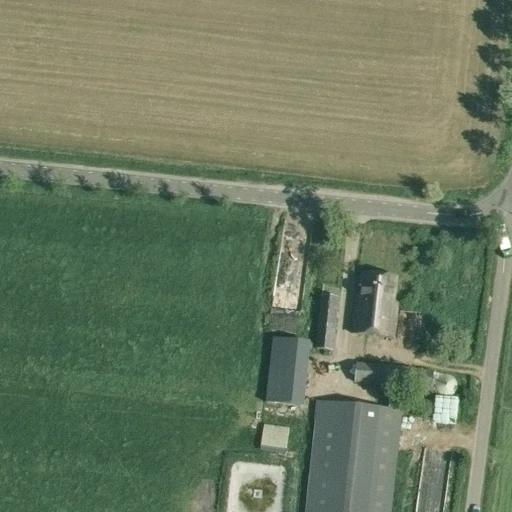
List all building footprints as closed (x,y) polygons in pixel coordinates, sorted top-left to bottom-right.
[(396,278),(363,275),(361,296),(357,296),(353,335),(394,339),(397,306),(393,306),(396,278)] [(315,349),(333,351),(338,299),(321,297),(315,349)] [(309,344),(272,338),(265,403),(303,408),(309,344)] [(358,364),(355,384),(431,392),(434,372),(358,364)] [(430,405),(447,406),(448,395),(431,394),(430,405)] [(389,395),(387,410),(401,412),(408,412),(410,398),(389,395)] [(390,511),(401,412),(387,410),(318,402),(306,511),(390,511)] [(284,454),(287,430),(263,426),(260,451),(284,454)]
